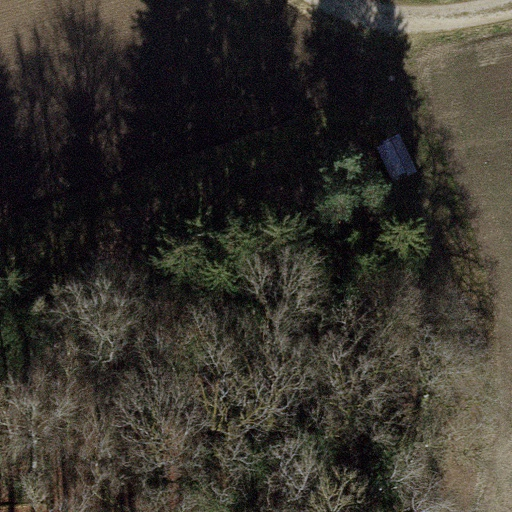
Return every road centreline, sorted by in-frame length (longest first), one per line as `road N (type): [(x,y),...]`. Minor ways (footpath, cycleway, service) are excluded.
road 1 (track): [(483,511),(499,456),(390,36),(338,0)]
road 2 (track): [(390,36),(511,7)]
